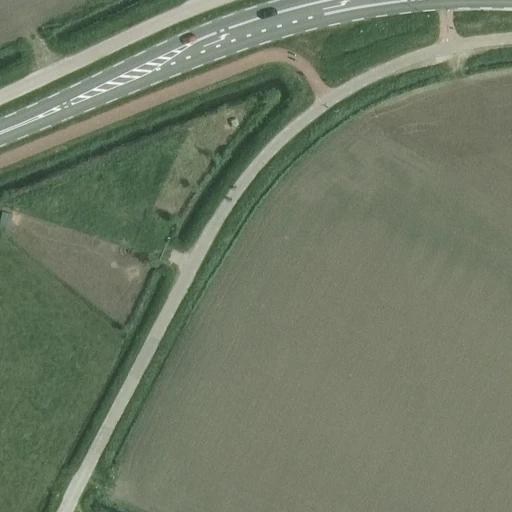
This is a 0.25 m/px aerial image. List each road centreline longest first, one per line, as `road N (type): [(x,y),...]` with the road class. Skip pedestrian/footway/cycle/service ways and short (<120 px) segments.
road 1 (unclassified): [(64,511),(226,204),(256,166),(327,100),(385,68),(450,47)]
road 2 (secondary): [(0,130),(231,32),(378,0)]
road 3 (unclassified): [(0,96),(220,0)]
